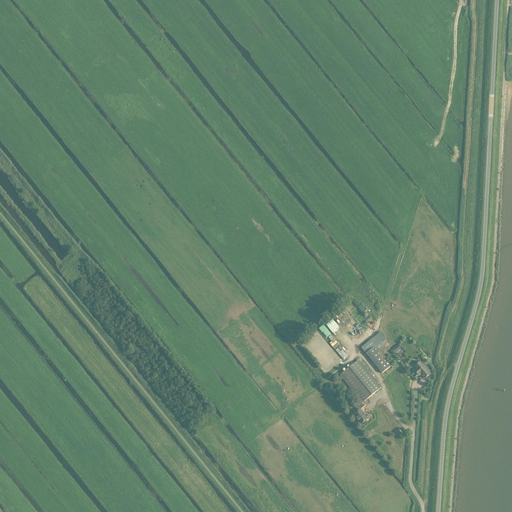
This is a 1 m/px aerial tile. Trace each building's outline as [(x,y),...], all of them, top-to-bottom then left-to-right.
[(390,352),(394,355),(400,350),(397,346),(390,352)] [(366,354),(382,374),(391,366),(376,347),(366,354)] [(361,398),(364,402),(381,388),(359,360),(340,375),(359,400),(361,398)] [(428,373),(431,371),(424,363),(422,365),(420,363),(419,363),(418,362),(417,362),(416,363),(415,364),(415,365),(415,366),(415,367),(417,369),(414,371),(419,376),(421,374),(425,379),(430,374),(428,373)] [(364,402),(361,398),(359,400),(353,405),(358,411),(353,415),(361,425),(368,419),(363,413),(360,410),(366,405),(364,402)]
